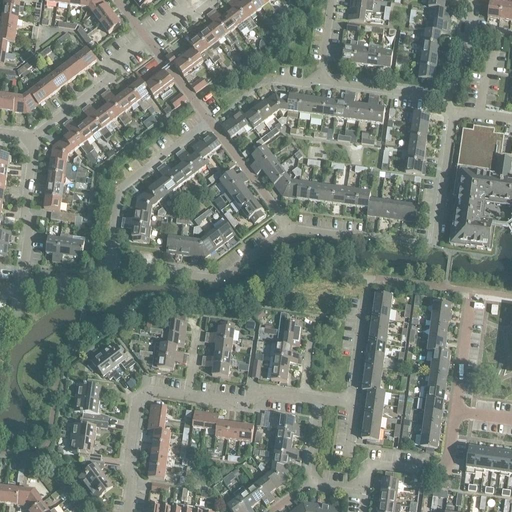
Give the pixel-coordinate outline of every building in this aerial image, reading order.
[(5,0),(4,6),(24,8),(25,4),(21,3),(21,0),(5,0)] [(82,0),(81,8),(89,9),(94,0),(82,0)] [(107,7),(102,0),(94,0),(89,9),(95,16),(107,7)] [(153,1),(152,0),(134,0),(133,1),(141,10),(153,1)] [(264,11),(267,9),(260,0),(246,0),(246,1),(256,14),(262,9),(264,11)] [(264,11),(266,14),(273,9),(269,4),(273,0),(260,0),(267,9),(264,11)] [(351,0),(350,10),(366,12),(367,0),(351,0)] [(429,0),(428,8),(435,9),(444,10),(445,0),(429,0)] [(239,3),(235,6),(248,23),(245,25),(247,28),(254,23),(250,18),(256,14),(246,1),(241,5),(239,3)] [(488,19),(500,20),(502,4),(490,3),(488,19)] [(511,17),(511,5),(502,4),(500,20),(511,22),(511,17)] [(23,14),(24,8),(4,6),(3,18),(18,20),(19,14),(23,14)] [(233,11),(227,15),(237,28),(241,33),(247,28),(245,25),(248,23),(235,6),(231,9),(233,11)] [(95,16),(102,26),(115,16),(107,7),(95,16)] [(276,13),(273,9),(266,14),(269,18),(273,15),(276,13)] [(451,11),(444,10),(435,9),(434,21),(449,24),(451,11)] [(364,24),(366,12),(350,10),(348,21),(364,24)] [(276,13),(273,15),(278,22),(282,19),(283,18),(278,11),(276,13)] [(226,40),(228,43),(235,38),(231,33),(237,28),(227,15),(222,19),(220,17),(216,20),(229,37),(226,40)] [(121,25),(115,16),(102,26),(109,35),(121,25)] [(17,32),(18,20),(3,18),(1,29),(17,32)] [(214,25),(208,30),(218,43),(224,38),(226,40),(229,37),(216,20),(212,23),(214,25)] [(448,34),(449,24),(434,21),(432,32),(441,33),(448,34)] [(257,27),(254,23),(247,28),(250,32),(257,27)] [(347,31),(359,33),(360,26),(348,24),(347,31)] [(78,32),(84,40),(88,37),(81,27),(78,32)] [(1,29),(0,38),(0,41),(8,42),(8,43),(15,44),(17,32),(1,29)] [(208,30),(198,37),(209,52),(206,55),(209,59),(209,58),(211,60),(218,55),(215,51),(221,47),(218,43),(208,30)] [(425,31),(423,44),(439,46),(441,33),(432,32),(425,31)] [(92,42),(88,37),(84,40),(88,45),(92,42)] [(193,50),(199,57),(204,62),(209,59),(206,55),(209,52),(198,37),(189,44),(193,50)] [(61,46),(66,42),(63,38),(58,41),(61,46)] [(238,42),(235,38),(228,43),(231,47),(238,42)] [(342,63),(354,65),(357,44),(351,43),(350,48),(344,47),(342,63)] [(354,65),(366,66),(368,50),(364,50),(364,45),(357,44),(354,65)] [(438,58),(439,46),(423,44),(422,56),(438,58)] [(366,66),(378,68),(381,52),(381,47),(369,45),(368,50),(366,66)] [(49,48),(44,52),(47,56),(52,52),(49,48)] [(87,50),(78,57),(87,70),(97,62),(87,50)] [(193,71),(204,62),(199,57),(193,50),(188,54),(186,52),(182,56),(187,63),(193,71)] [(31,52),(25,56),(28,60),(34,56),(31,52)] [(393,54),(381,52),(378,68),(391,70),(393,54)] [(16,56),(6,55),(0,53),(0,66),(5,67),(5,60),(14,62),(15,61),(16,56)] [(178,70),(187,63),(182,56),(175,61),(171,55),(168,57),(166,58),(171,65),(173,63),(178,70)] [(218,55),(211,60),(214,65),(221,60),(218,55)] [(422,56),(420,67),(436,69),(438,58),(422,56)] [(78,57),(68,64),(78,77),(87,70),(78,57)] [(31,61),(24,67),(28,71),(35,66),(31,61)] [(184,77),(193,71),(187,63),(178,70),(184,77)] [(68,64),(58,72),(68,84),(78,77),(68,64)] [(19,77),(28,71),(24,67),(18,72),(19,77)] [(435,82),(436,69),(420,67),(418,79),(435,82)] [(152,78),(158,86),(169,78),(163,70),(152,78)] [(58,92),(68,84),(58,72),(49,79),(58,92)] [(163,93),(158,86),(152,78),(149,80),(151,82),(146,86),(145,87),(152,96),(155,100),(163,93)] [(174,95),(169,88),(174,85),(169,78),(158,86),(163,93),(164,92),(169,99),(174,95)] [(202,78),(191,87),(196,93),(207,85),(202,78)] [(49,79),(39,86),(49,99),(58,92),(49,79)] [(141,81),(131,88),(142,103),(139,105),(142,109),(149,104),(146,101),(152,96),(145,87),(146,86),(141,81)] [(39,86),(30,93),(40,106),(49,99),(39,86)] [(131,88),(122,96),(131,108),(138,104),(139,105),(142,103),(131,88)] [(30,93),(23,98),(28,115),(40,106),(30,93)] [(182,94),(170,103),(175,109),(186,101),(182,94)] [(275,94),(264,103),(274,116),(280,111),(275,94)] [(280,111),(288,112),(290,96),(275,94),(280,111)] [(2,111),(14,113),(17,97),(4,96),(2,111)] [(111,101),(123,117),(120,120),(123,123),(129,118),(125,113),(131,108),(122,96),(116,100),(115,98),(111,101)] [(299,114),(301,98),(290,96),(288,112),(287,119),(298,120),(299,114)] [(23,98),(17,97),(14,113),(28,115),(23,98)] [(299,114),(311,115),(314,99),(301,98),(299,114)] [(311,115),(323,117),(325,101),(314,99),(311,115)] [(108,106),(103,110),(112,123),(118,118),(120,120),(123,117),(111,101),(107,104),(108,106)] [(337,103),(325,101),(323,117),(335,119),(337,103)] [(335,119),(347,120),(349,102),(344,101),(344,104),(337,103),(335,119)] [(354,102),(349,102),(347,120),(359,122),(361,106),(354,105),(354,102)] [(264,123),(274,116),(264,103),(254,110),(264,123)] [(151,107),(149,104),(142,109),(144,112),(151,107)] [(368,107),(361,106),(359,122),(371,124),(373,105),(368,104),(368,107)] [(378,106),(373,105),(371,124),(383,125),(385,109),(378,108),(378,106)] [(167,116),(172,112),(169,107),(163,111),(167,116)] [(95,112),(91,115),(104,132),(101,134),(103,137),(103,138),(110,133),(106,128),(112,123),(103,110),(97,114),(95,112)] [(264,123),(254,110),(245,117),(250,125),(254,130),(264,123)] [(231,119),(241,132),(242,134),(246,131),(244,129),(250,125),(245,117),(241,112),(231,119)] [(414,113),(412,126),(428,128),(430,115),(414,113)] [(103,137),(101,134),(104,132),(91,115),(87,118),(89,120),(84,124),(93,137),(97,142),(103,137)] [(132,122),(129,118),(123,123),(125,127),(132,122)] [(241,132),(231,119),(221,126),(231,139),(237,134),(239,136),(242,134),(241,132)] [(82,149),(84,152),(91,147),(87,142),(93,137),(84,124),(78,128),(77,126),(72,130),(85,146),(82,149)] [(412,126),(411,138),(427,140),(428,128),(412,126)] [(487,250),(491,226),(480,225),(478,222),(480,203),(484,202),(511,205),(511,155),(511,156),(502,155),(504,136),(494,134),(495,130),(473,127),(473,131),(463,130),(453,198),(456,198),(450,245),(487,250)] [(276,128),(271,132),(274,136),(279,132),(276,128)] [(70,135),(64,139),(74,152),(80,147),(82,149),(85,146),(72,130),(68,133),(70,135)] [(110,133),(103,138),(106,142),(113,137),(110,133)] [(211,134),(202,141),(212,154),(213,156),(216,153),(215,151),(221,146),(211,134)] [(267,136),(261,140),(264,144),(270,140),(267,136)] [(411,138),(409,150),(425,152),(427,140),(411,138)] [(68,156),(74,152),(64,139),(53,148),(68,156)] [(213,156),(212,154),(202,141),(192,149),(196,154),(202,161),(208,156),(210,158),(213,156)] [(105,153),(111,148),(108,144),(101,148),(105,153)] [(84,152),(87,156),(94,151),(91,147),(84,152)] [(251,167),(254,171),(272,157),(265,147),(252,157),(256,163),(251,167)] [(67,164),(68,156),(53,148),(51,162),(67,164)] [(247,150),(242,154),(245,158),(251,154),(247,150)] [(409,150),(407,161),(423,163),(425,152),(409,150)] [(295,155),(299,160),(303,157),(299,152),(295,155)] [(0,166),(8,168),(9,163),(11,163),(11,158),(10,157),(10,156),(0,154),(0,166)] [(207,167),(202,161),(196,154),(191,158),(189,156),(185,159),(197,174),(207,167)] [(280,166),(272,157),(254,171),(257,175),(263,171),(267,176),(280,166)] [(98,164),(95,160),(94,159),(89,162),(93,168),(98,164)] [(183,164),(177,169),(187,181),(197,174),(185,159),(181,162),(183,164)] [(233,161),(227,165),(231,169),(236,166),(233,161)] [(423,168),(423,163),(407,161),(406,173),(422,175),(425,176),(426,169),(423,168)] [(67,181),(72,181),(73,173),(66,172),(67,164),(51,162),(49,174),(68,176),(67,181)] [(0,179),(6,180),(8,168),(0,166),(0,179)] [(267,176),(274,186),(276,184),(287,176),(280,166),(267,176)] [(170,171),(166,174),(178,189),(187,181),(177,169),(172,173),(170,171)] [(227,191),(236,184),(246,177),(243,173),(237,177),(233,172),(220,181),(227,191)] [(48,186),(64,188),(65,180),(67,181),(68,176),(49,174),(48,186)] [(158,183),(160,185),(168,196),(178,189),(166,174),(162,177),(164,179),(158,183)] [(287,176),(276,184),(274,186),(283,198),(292,183),(287,176)] [(249,181),(246,177),(236,184),(227,191),(235,201),(248,192),(243,185),(249,181)] [(158,183),(149,190),(159,203),(168,196),(160,185),(158,183)] [(299,184),(292,183),(283,198),(297,200),(299,184)] [(297,200),(309,202),(311,185),(299,184),(297,200)] [(323,187),(311,185),(309,202),(321,203),(323,187)] [(64,204),(68,205),(69,197),(63,196),(64,188),(48,186),(46,198),(64,200),(64,204)] [(321,203),(333,205),(335,188),(323,187),(321,203)] [(333,205),(345,206),(347,190),(335,188),(333,205)] [(149,190),(137,199),(152,208),(159,203),(149,190)] [(345,206),(356,208),(359,192),(347,190),(345,206)] [(193,199),(198,195),(194,191),(189,195),(193,199)] [(255,201),(248,192),(235,201),(242,211),(255,201)] [(371,193),(359,192),(356,208),(368,210),(369,210),(370,201),(371,193)] [(44,210),(53,211),(60,212),(61,204),(64,204),(64,200),(46,198),(44,210)] [(214,202),(220,211),(226,207),(219,198),(214,202)] [(151,216),(152,208),(137,199),(135,214),(151,216)] [(255,201),(242,211),(250,220),(251,219),(255,224),(265,217),(261,211),(262,210),(255,201)] [(382,202),(370,201),(369,210),(368,210),(367,217),(379,218),(382,202)] [(180,202),(175,205),(178,210),(184,206),(180,202)] [(379,218),(391,220),(393,204),(382,202),(379,218)] [(391,220),(403,222),(405,206),(393,204),(391,220)] [(417,207),(405,206),(403,222),(415,223),(417,207)] [(209,211),(204,215),(207,219),(212,215),(209,211)] [(225,216),(229,221),(233,218),(229,213),(225,216)] [(132,220),(131,225),(150,228),(150,227),(151,216),(135,214),(134,220),(132,220)] [(226,223),(216,231),(226,243),(236,236),(226,223)] [(150,228),(131,225),(130,230),(133,230),(132,237),(134,238),(133,242),(149,244),(151,228),(150,227),(150,228)] [(216,231),(207,238),(217,250),(226,243),(216,231)] [(0,232),(0,244),(8,246),(10,234),(0,232)] [(63,257),(70,258),(73,242),(73,237),(61,236),(60,240),(61,240),(57,263),(62,264),(63,257)] [(167,254),(179,256),(181,240),(169,238),(167,254)] [(207,238),(201,242),(205,259),(217,250),(207,238)] [(53,263),(57,263),(61,240),(60,240),(49,239),(45,239),(44,248),(47,249),(46,255),(53,256),(53,263)] [(193,241),(181,240),(179,256),(191,257),(193,241)] [(191,257),(205,259),(201,242),(193,241),(191,257)] [(85,244),(73,242),(70,258),(83,260),(85,244)] [(0,244),(0,257),(7,258),(8,246),(0,244)] [(376,296),(374,308),(391,310),(393,298),(376,296)] [(434,304),(432,316),(449,318),(451,306),(434,304)] [(374,308),(372,320),(389,322),(391,310),(374,308)] [(279,334),(301,337),(303,325),(287,323),(288,315),(281,314),(281,319),(279,334)] [(448,330),(449,318),(432,316),(431,328),(448,330)] [(250,333),(254,333),(255,325),(251,320),(246,324),(246,330),(250,333)] [(372,320),(371,332),(388,334),(389,322),(372,320)] [(171,322),(170,335),(186,337),(187,324),(171,322)] [(235,330),(234,330),(235,325),(221,323),(221,328),(219,328),(218,335),(215,335),(214,341),(233,343),(235,330)] [(431,328),(429,340),(446,342),(448,330),(431,328)] [(371,332),(369,343),(386,346),(388,334),(371,332)] [(186,337),(170,335),(163,334),(162,339),(169,341),(168,346),(168,347),(177,348),(184,349),(186,337)] [(299,349),(301,337),(279,334),(278,340),(284,341),(283,346),(283,347),(292,348),(299,349)] [(433,353),(434,352),(444,354),(446,342),(429,340),(427,352),(433,353)] [(232,354),(233,343),(214,341),(214,345),(216,345),(215,352),(232,354)] [(369,343),(367,355),(384,357),(386,346),(369,343)] [(156,344),(154,357),(178,360),(179,355),(176,354),(177,348),(168,347),(168,346),(156,344)] [(114,345),(103,353),(115,369),(121,364),(126,372),(136,364),(128,353),(123,357),(114,345)] [(276,345),(274,358),(293,360),(294,355),(291,355),(292,348),(283,347),(283,346),(276,345)] [(212,359),(211,364),(230,367),(239,368),(239,365),(236,364),(237,362),(231,361),(232,354),(215,352),(215,359),(212,359)] [(433,353),(432,364),(449,366),(450,354),(444,354),(434,352),(433,353)] [(121,378),(115,369),(103,353),(91,362),(103,378),(106,376),(110,381),(113,378),(116,382),(121,378)] [(367,355),(366,367),(383,370),(384,357),(367,355)] [(177,365),(178,360),(154,357),(153,369),(174,371),(175,364),(177,365)] [(274,358),(273,370),(289,372),(290,365),(292,365),(293,360),(274,358)] [(228,379),(230,367),(211,364),(211,369),(213,369),(212,376),(228,379)] [(447,378),(449,366),(432,364),(430,376),(447,378)] [(366,367),(364,379),(381,381),(383,370),(366,367)] [(287,384),(289,372),(273,370),(271,382),(287,384)] [(445,390),(447,378),(430,376),(429,388),(445,390)] [(134,379),(127,384),(132,391),(138,386),(134,379)] [(379,393),(381,381),(364,379),(363,391),(368,392),(369,391),(379,393)] [(76,399),(98,402),(100,388),(113,390),(114,384),(94,381),(93,387),(78,385),(76,399)] [(444,402),(445,390),(429,388),(427,400),(444,402)] [(369,391),(368,392),(367,403),(384,406),(385,394),(379,393),(369,391)] [(89,415),(88,421),(109,424),(109,418),(96,416),(98,402),(76,399),(74,413),(89,415)] [(427,400),(425,412),(442,414),(444,402),(427,400)] [(367,403),(365,415),(382,418),(384,406),(367,403)] [(151,407),(150,419),(166,421),(167,409),(151,407)] [(425,412),(424,424),(441,426),(442,414),(425,412)] [(193,428),(205,430),(207,414),(195,413),(193,428)] [(219,416),(207,414),(205,430),(217,432),(218,423),(219,416)] [(263,428),(265,416),(259,415),(257,427),(263,428)] [(365,415),(364,427),(380,430),(382,418),(365,415)] [(273,429),(278,430),(305,434),(305,428),(295,426),(295,420),(280,418),(279,424),(274,423),(273,429)] [(155,432),(164,433),(166,421),(160,420),(150,419),(148,431),(155,432)] [(108,430),(109,424),(88,421),(88,427),(73,425),(72,432),(73,432),(72,439),(71,439),(95,442),(97,429),(108,430)] [(216,439),(227,440),(229,424),(218,423),(217,432),(216,439)] [(227,440),(238,442),(241,426),(229,424),(227,440)] [(439,438),(441,426),(424,424),(422,436),(439,438)] [(254,428),(241,426),(238,442),(252,444),(254,428)] [(379,442),(380,430),(364,427),(362,440),(379,442)] [(304,439),(305,434),(278,430),(276,442),(292,444),(293,438),(304,439)] [(171,434),(164,433),(155,432),(153,443),(160,444),(169,445),(171,434)] [(437,450),(439,438),(422,436),(420,448),(437,450)] [(93,455),(95,442),(71,439),(70,447),(71,447),(71,453),(83,454),(82,460),(86,461),(101,463),(102,457),(93,455)] [(276,442),(275,454),(293,457),(294,451),(291,451),(292,444),(276,442)] [(153,443),(152,455),(168,458),(169,445),(153,443)] [(466,469),(466,474),(475,475),(475,473),(478,450),(469,448),(466,469)] [(475,473),(484,474),(484,472),(483,472),(486,451),(478,450),(475,473)] [(483,472),(484,472),(492,473),(495,452),(486,451),(483,472)] [(492,473),(500,474),(503,453),(495,452),(492,473)] [(509,478),(509,475),(511,454),(503,453),(500,474),(500,476),(509,478)] [(293,461),(293,457),(275,454),(273,466),(289,468),(290,461),(293,461)] [(166,470),(168,458),(152,455),(150,467),(166,470)] [(79,479),(88,490),(104,477),(100,472),(104,470),(105,464),(101,463),(86,461),(86,467),(83,468),(87,473),(79,479)] [(273,466),(272,473),(287,482),(289,468),(273,466)] [(164,481),(166,470),(150,467),(148,479),(164,481)] [(272,473),(265,478),(275,491),(287,482),(272,473)] [(381,492),(397,494),(399,483),(401,483),(403,475),(386,473),(385,480),(383,480),(381,492)] [(113,489),(104,477),(88,490),(96,501),(104,496),(107,500),(112,496),(122,498),(123,490),(113,489)] [(270,495),(275,491),(265,478),(256,485),(270,504),(274,501),(270,495)] [(266,507),(270,504),(256,485),(247,492),(256,505),(262,501),(266,507)] [(5,504),(17,506),(19,490),(7,488),(5,504)] [(233,495),(237,500),(246,511),(252,511),(251,510),(256,505),(247,492),(243,488),(233,495)] [(65,493),(62,489),(51,496),(55,501),(65,493)] [(34,492),(19,490),(17,506),(25,507),(28,511),(30,511),(42,503),(34,492)] [(381,492),(380,504),(396,506),(397,494),(381,492)] [(246,511),(237,500),(227,507),(230,511),(246,511)] [(30,511),(49,511),(42,503),(30,511)]
